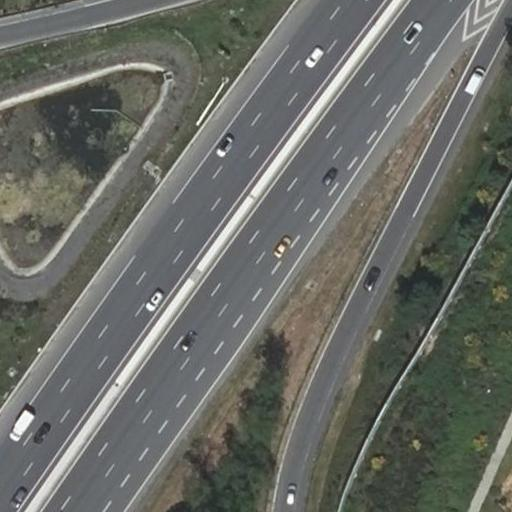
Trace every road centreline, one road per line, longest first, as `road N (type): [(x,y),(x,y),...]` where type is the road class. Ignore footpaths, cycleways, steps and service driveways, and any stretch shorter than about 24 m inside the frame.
road 1 (motorway): [(75,509),(448,0)]
road 2 (motorway): [(354,0),(0,497)]
road 3 (motorway): [(291,511),(302,447),(344,347),(488,47),(511,13)]
road 4 (motorway): [(135,0),(0,32)]
